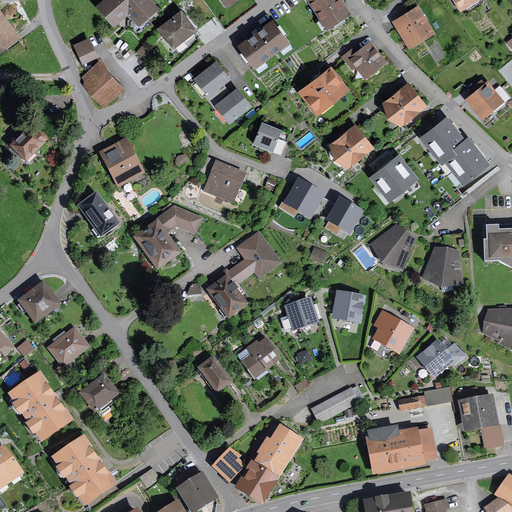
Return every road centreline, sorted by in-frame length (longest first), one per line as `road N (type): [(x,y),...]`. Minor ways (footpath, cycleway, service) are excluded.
road 1 (residential): [(237,511),(112,329),(46,249)]
road 2 (primary): [(511,462),(260,511)]
road 3 (residential): [(511,161),(404,61),(355,0)]
road 4 (residential): [(272,0),(146,93),(84,116)]
road 5 (residential): [(46,249),(84,116)]
road 6 (residential): [(84,116),(44,0)]
